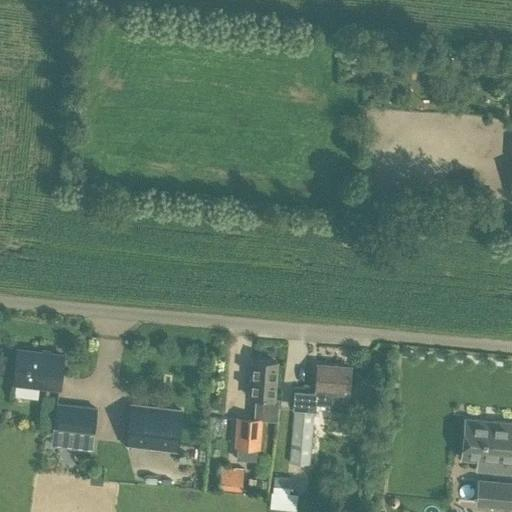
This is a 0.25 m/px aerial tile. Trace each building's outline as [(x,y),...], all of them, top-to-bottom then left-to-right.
[(16,349),(12,381),(58,387),(62,355),(16,349)] [(235,416),(233,455),(257,457),(260,419),(275,420),(276,399),(272,398),(274,362),(251,360),(249,397),(254,397),(253,418),(235,416)] [(316,365),(314,389),(330,391),(329,407),(341,408),(342,392),(347,392),(348,367),(316,365)] [(294,390),(292,408),(312,410),(314,392),(294,390)] [(55,403),(52,427),(92,432),(95,408),(55,403)] [(176,450),(181,409),(130,403),(126,443),(176,450)] [(292,408),(288,461),(307,462),(312,410),(292,408)] [(463,438),(461,458),(477,459),(493,461),(492,471),(511,473),(511,422),(465,418),(463,438)] [(220,467),(219,488),(242,490),(244,468),(220,467)] [(89,469),(88,482),(101,482),(102,469),(89,469)] [(274,476),(273,492),(287,493),(289,470),(279,469),(277,476),(274,476)] [(511,482),(490,481),(488,505),(511,506),(511,482)]
